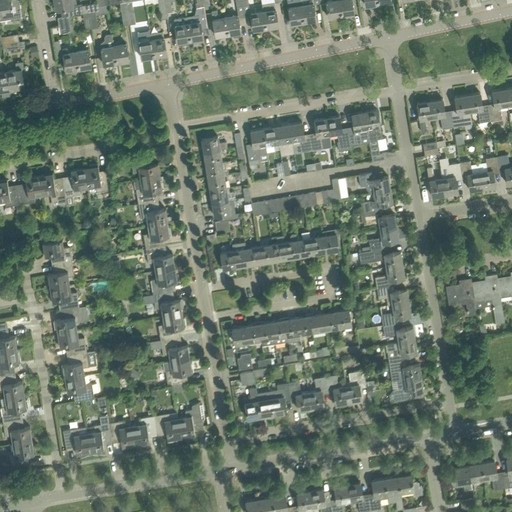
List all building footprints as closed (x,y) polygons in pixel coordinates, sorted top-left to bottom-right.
[(0,0),(0,20),(22,17),(19,0),(0,0)] [(73,4),(72,0),(54,0),(56,9),(62,8),(63,16),(70,15),(83,13),(82,5),(82,3),(73,4)] [(164,0),(158,0),(159,2),(160,13),(161,19),(167,18),(166,12),(164,0)] [(164,0),(166,12),(173,11),(170,0),(164,0)] [(287,0),(287,1),(288,6),(291,24),(304,22),(301,4),(300,0),(292,0),(287,0)] [(307,0),(308,3),(301,4),(304,22),(316,20),(315,14),(315,10),(314,4),(313,0),(307,0)] [(338,0),(326,0),(326,2),(327,8),(329,18),(341,16),(338,0)] [(338,0),(341,16),(354,14),(352,4),(351,0),(338,0)] [(129,1),(126,2),(129,24),(136,23),(135,17),(133,7),(132,1),(129,1)] [(266,28),(278,26),(276,8),(274,1),(262,3),(263,10),(266,28)] [(124,25),(129,24),(126,2),(123,2),(120,3),(123,19),(124,25)] [(89,12),(95,11),(99,10),(98,6),(98,3),(82,5),(83,13),(89,12)] [(218,17),(217,9),(211,10),(216,36),(228,34),(225,16),(218,17)] [(253,30),(266,28),(263,10),(251,12),(253,30)] [(92,28),(98,27),(95,11),(89,12),(92,28)] [(86,29),(92,28),(89,12),(83,13),(86,29)] [(190,40),(203,38),(199,14),(186,16),(190,40)] [(228,34),(241,32),(238,14),(225,16),(228,34)] [(60,33),(73,31),(70,15),(63,16),(58,17),(60,33)] [(178,42),(190,40),(186,16),(174,18),(175,25),(178,42)] [(150,30),(138,32),(139,41),(140,49),(142,58),(154,56),(150,33),(150,30)] [(154,56),(167,54),(164,37),(163,31),(150,33),(154,56)] [(3,44),(19,41),(18,33),(1,36),(3,44)] [(117,63),(114,45),(112,33),(106,34),(104,36),(105,39),(101,43),(102,55),(104,65),(117,63)] [(4,51),(21,48),(19,41),(3,44),(4,51)] [(117,63),(129,61),(127,51),(126,43),(114,45),(117,63)] [(68,52),(67,47),(63,48),(66,71),(79,69),(76,51),(68,52)] [(79,69),(91,67),(88,49),(76,51),(79,69)] [(17,69),(7,71),(10,89),(11,89),(18,88),(25,87),(23,77),(23,73),(25,73),(23,61),(16,62),(17,69)] [(0,90),(2,90),(9,89),(10,89),(7,71),(0,72),(0,90)] [(491,120),(502,118),(500,106),(508,105),(505,88),(492,90),(494,106),(489,107),(491,120)] [(483,108),(480,92),(467,94),(470,111),(477,110),(479,122),(489,121),(491,120),(489,107),(483,108)] [(457,112),(451,113),(453,127),(464,125),(472,124),(470,111),(467,94),(454,96),(456,109),(457,112)] [(445,114),(443,98),(430,100),(433,117),(440,116),(442,129),(453,127),(451,113),(445,114)] [(421,132),(426,131),(424,119),(433,117),(430,100),(417,103),(419,118),(421,132)] [(377,109),(364,111),(369,137),(369,140),(372,155),(380,153),(377,139),(382,138),(380,124),(377,109)] [(354,129),(348,130),(350,144),(361,142),(361,138),(369,137),(364,111),(351,113),(354,126),(354,129)] [(350,144),(348,130),(342,131),(340,115),(327,117),(329,134),(337,133),(338,141),(337,141),(339,150),(351,148),(350,144)] [(317,135),(311,136),(313,149),(324,148),(331,146),(329,134),(327,117),(314,120),(316,132),(317,135)] [(302,121),(289,124),(292,141),(293,146),(301,145),(302,151),(313,149),(310,136),(305,137),(302,121)] [(289,124),(276,126),(280,149),(293,147),(293,146),(292,141),(289,124)] [(276,126),(263,128),(265,139),(266,145),(267,151),(280,149),(276,126)] [(253,146),(247,147),(248,156),(249,160),(250,160),(251,168),(258,167),(256,159),(260,158),(260,154),(267,153),(267,151),(266,145),(265,139),(263,128),(250,130),(252,142),(253,146)] [(236,146),(242,145),(240,132),(234,133),(236,146)] [(463,134),(455,135),(457,145),(464,144),(463,134)] [(218,135),(202,138),(204,151),(220,148),(227,147),(226,141),(219,142),(218,135)] [(424,150),(437,148),(436,142),(436,141),(423,143),(424,150)] [(220,148),(204,151),(206,164),(222,161),(220,148)] [(373,160),(386,158),(385,152),(372,155),(373,160)] [(151,163),(150,154),(151,154),(131,157),(133,172),(140,171),(142,179),(160,176),(158,163),(158,162),(151,163)] [(508,154),(497,156),(499,169),(505,168),(507,184),(511,182),(511,166),(510,167),(508,154)] [(487,170),(479,171),(482,188),(495,186),(493,173),(493,170),(499,169),(497,156),(485,158),(485,162),(487,170)] [(470,160),(459,162),(461,175),(467,174),(467,177),(470,190),(482,188),(479,171),(472,173),(470,164),(470,160)] [(222,161),(206,164),(208,177),(224,174),(224,169),(226,168),(225,161),(222,161)] [(285,175),(290,174),(288,161),(282,162),(285,175)] [(279,176),(285,175),(282,162),(276,163),(279,176)] [(447,164),(440,165),(442,178),(445,194),(458,192),(456,179),(455,176),(461,175),(459,162),(447,164)] [(90,167),(85,168),(88,186),(96,185),(97,191),(112,189),(110,179),(110,177),(109,170),(108,170),(103,171),(102,171),(103,172),(100,173),(98,165),(98,163),(89,165),(90,167)] [(432,166),(427,167),(429,181),(430,181),(432,196),(445,194),(442,178),(434,179),(432,166)] [(69,177),(63,177),(65,190),(66,196),(71,195),(73,195),(81,194),(80,188),(88,186),(85,168),(72,170),(71,170),(72,177),(69,178),(69,176),(69,177)] [(373,178),(372,172),(358,174),(360,186),(365,185),(367,190),(370,191),(370,192),(390,188),(388,176),(373,178)] [(52,173),(39,175),(42,194),(50,192),(51,195),(51,199),(58,198),(59,205),(67,203),(66,196),(65,190),(63,177),(57,178),(57,180),(54,180),(54,179),(53,173),(52,173)] [(224,174),(208,177),(210,190),(227,187),(224,174)] [(23,184),(18,185),(20,197),(20,198),(21,204),(35,201),(34,195),(42,194),(39,175),(26,177),(27,183),(27,185),(24,185),(24,184),(23,184)] [(142,179),(134,180),(135,188),(136,188),(139,203),(157,200),(156,191),(163,190),(163,189),(162,189),(160,176),(142,179)] [(7,180),(0,181),(0,200),(5,200),(6,206),(15,205),(21,204),(20,198),(20,197),(18,185),(12,186),(12,187),(9,188),(8,180),(7,180)] [(227,187),(210,190),(212,202),(233,199),(236,199),(235,192),(233,191),(230,192),(229,187),(227,187)] [(329,202),(336,201),(341,200),(339,187),(334,188),(333,188),(327,189),(329,202)] [(393,202),(390,188),(370,192),(374,192),(375,199),(363,201),(365,212),(378,210),(377,204),(393,202)] [(311,206),(317,204),(316,191),(309,192),(311,206)] [(304,207),(311,206),(309,192),(303,193),(304,207)] [(292,209),(298,208),(297,194),(290,196),(292,209)] [(280,211),(286,210),(284,196),(278,198),(280,211)] [(286,210),(292,209),(290,196),(284,196),(286,210)] [(273,212),(278,211),(280,211),(278,198),(271,199),(273,212)] [(233,199),(212,202),(214,216),(221,214),(222,220),(228,219),(237,217),(241,217),(240,211),(236,212),(233,199)] [(266,213),(270,212),(273,212),(271,199),(264,200),(266,213)] [(159,209),(157,200),(139,203),(141,217),(147,216),(149,224),(167,221),(165,208),(166,208),(159,209)] [(260,214),(266,213),(264,200),(258,201),(260,214)] [(254,215),(260,214),(258,201),(252,202),(254,215)] [(379,216),(378,210),(365,212),(367,223),(379,221),(380,229),(397,226),(395,213),(379,216)] [(169,235),(167,221),(149,224),(150,232),(144,233),(146,248),(165,245),(163,236),(170,235),(169,235)] [(217,233),(227,231),(230,231),(229,225),(216,227),(217,233)] [(382,237),(369,239),(370,244),(370,245),(371,249),(384,247),(383,242),(399,239),(397,226),(380,229),(382,237)] [(326,251),(339,249),(337,235),(339,235),(338,227),(322,230),(323,235),(326,251)] [(287,258),(300,256),(297,239),(296,232),(292,233),(290,236),(291,240),(285,241),(287,258)] [(215,233),(207,235),(208,242),(216,240),(215,233)] [(275,260),(287,258),(285,241),(283,235),(276,236),(277,242),(272,243),(275,260)] [(313,253),(326,251),(323,235),(310,237),(313,253)] [(302,238),(297,239),(300,256),(313,253),(310,237),(302,238)] [(53,240),(43,242),(46,255),(45,255),(45,256),(52,254),(53,264),(72,261),(70,246),(64,246),(62,239),(53,240)] [(245,241),(232,243),(233,250),(236,266),(249,264),(246,248),(245,241)] [(262,262),(275,260),(272,243),(259,245),(262,262)] [(166,254),(165,245),(146,248),(149,263),(155,262),(157,270),(175,267),(172,254),(173,254),(173,253),(166,254)] [(249,264),(262,262),(259,245),(246,248),(249,264)] [(385,253),(384,247),(371,249),(362,251),(359,252),(361,263),(373,261),(385,259),(386,266),(403,264),(401,251),(385,253)] [(223,268),(236,266),(233,250),(220,252),(223,268)] [(55,272),(48,274),(49,274),(51,287),(70,284),(69,275),(74,275),(72,261),(53,264),(55,272)] [(377,287),(390,285),(389,279),(405,277),(403,264),(386,266),(387,274),(375,276),(377,287)] [(177,280),(175,267),(157,270),(158,278),(151,279),(153,294),(172,291),(171,282),(178,280),(177,280)] [(486,280),(472,282),(475,301),(492,298),(493,305),(494,311),(496,323),(504,321),(502,309),(500,297),(501,297),(498,278),(497,273),(489,274),(490,279),(486,280)] [(511,275),(498,278),(501,297),(511,295),(511,275)] [(446,285),(449,305),(459,304),(466,302),(468,315),(476,313),(476,307),(474,301),(475,301),(472,282),(471,277),(463,279),(464,283),(460,284),(446,286),(446,285)] [(52,292),(49,292),(51,301),(52,301),(59,300),(60,302),(61,309),(80,306),(77,291),(71,292),(70,284),(51,287),(52,292)] [(391,291),(390,285),(377,287),(379,299),(386,298),(387,305),(393,304),(409,301),(407,288),(391,291)] [(172,291),(153,294),(156,309),(162,308),(164,315),(182,312),(181,307),(183,307),(184,307),(182,298),(181,299),(181,298),(174,299),(173,297),(172,291)] [(383,325),(396,322),(395,317),(411,314),(409,301),(393,304),(394,313),(382,315),(383,325)] [(58,328),(58,333),(77,330),(76,321),(82,320),(80,306),(61,309),(62,315),(64,315),(64,317),(55,319),(54,320),(56,329),(58,328)] [(338,327),(351,325),(349,308),(336,310),(338,327)] [(325,329),(338,327),(336,310),(323,313),(325,329)] [(165,323),(158,325),(161,339),(180,336),(179,330),(178,327),(185,326),(186,325),(187,325),(185,317),(183,317),(182,312),(164,315),(165,323)] [(313,331),(325,329),(323,313),(310,315),(313,331)] [(300,333),(313,331),(310,315),(297,317),(300,333)] [(301,339),(300,333),(297,317),(284,319),(288,341),(301,339)] [(275,343),(288,341),(287,335),(284,319),(272,321),(275,343)] [(262,345),(275,343),(272,321),(259,323),(261,340),(262,345)] [(397,328),(396,322),(383,325),(385,336),(397,334),(398,341),(415,339),(413,326),(397,328)] [(249,342),(261,340),(259,323),(246,325),(249,342)] [(235,344),(245,342),(249,342),(246,325),(233,327),(235,344)] [(0,327),(0,351),(17,349),(16,344),(18,344),(17,335),(15,335),(9,336),(8,336),(7,327),(8,327),(8,326),(0,327)] [(77,330),(58,333),(61,346),(60,346),(67,345),(68,354),(87,351),(85,336),(79,337),(77,330)] [(180,336),(161,339),(162,345),(162,347),(163,354),(170,353),(170,354),(171,361),(190,358),(187,344),(188,344),(181,345),(181,342),(180,336)] [(388,352),(387,352),(388,356),(389,362),(402,360),(402,354),(405,354),(417,352),(415,339),(401,341),(398,341),(388,343),(390,351),(388,352)] [(322,349),(316,350),(317,356),(323,355),(329,354),(328,345),(322,346),(322,349)] [(343,354),(349,353),(348,345),(341,346),(343,354)] [(336,355),(343,354),(341,346),(335,347),(336,355)] [(19,362),(17,349),(0,351),(0,374),(14,372),(13,364),(20,362),(19,362)] [(87,351),(68,354),(70,363),(63,364),(63,365),(62,365),(63,374),(65,374),(66,378),(85,375),(84,367),(90,366),(87,351)] [(239,369),(253,367),(250,352),(241,354),(241,357),(238,357),(239,369)] [(192,371),(190,358),(171,361),(165,362),(169,385),(188,382),(188,381),(187,381),(186,372),(193,371),(192,371)] [(402,360),(389,362),(391,374),(392,381),(396,380),(405,379),(421,376),(419,363),(407,365),(403,366),(402,360)] [(133,368),(129,375),(134,378),(135,377),(139,371),(133,368)] [(250,371),(240,373),(241,379),(254,377),(254,376),(253,370),(253,371),(250,371)] [(348,402),(362,399),(359,384),(366,383),(364,370),(349,372),(350,379),(349,381),(345,382),(346,385),(348,402)] [(16,381),(14,372),(0,374),(0,390),(4,389),(6,397),(24,394),(22,381),(23,381),(23,380),(16,381)] [(338,386),(336,374),(326,376),(328,389),(333,388),(336,404),(348,402),(346,385),(338,386)] [(86,383),(85,375),(66,378),(68,391),(67,391),(67,392),(74,391),(76,400),(75,400),(85,399),(95,397),(93,382),(86,383)] [(311,408),(324,406),(322,390),(328,389),(326,376),(314,378),(316,390),(308,391),(311,408)] [(393,389),(390,393),(391,401),(409,398),(408,392),(423,389),(421,376),(405,379),(396,380),(397,388),(393,389)] [(301,393),(299,380),(288,382),(290,395),(296,394),(299,410),(311,408),(308,391),(301,393)] [(274,414),(287,412),(284,396),(290,395),(288,382),(277,384),(278,389),(270,390),(274,414)] [(251,396),(244,397),(248,418),(256,417),(261,416),(257,392),(256,387),(249,388),(250,394),(251,396)] [(261,416),(274,414),(270,390),(257,392),(261,416)] [(25,398),(24,394),(6,397),(7,406),(0,407),(3,421),(22,418),(21,409),(27,408),(27,407),(29,407),(27,398),(25,398)] [(186,416),(178,417),(181,436),(186,435),(186,438),(195,436),(195,434),(194,427),(203,426),(203,427),(204,427),(202,414),(204,414),(202,404),(200,405),(200,402),(193,405),(193,408),(191,409),(185,410),(186,416)] [(169,412),(155,415),(158,433),(167,432),(168,439),(168,440),(177,439),(177,437),(181,436),(178,417),(170,418),(169,413),(169,412)] [(105,449),(103,442),(112,441),(109,422),(108,414),(100,415),(101,423),(94,425),(95,431),(88,432),(91,451),(104,449),(105,449)] [(150,442),(149,435),(158,433),(155,415),(139,417),(140,423),(133,425),(136,443),(149,441),(149,442),(150,442)] [(23,427),(22,418),(3,421),(5,436),(11,435),(13,443),(32,440),(30,426),(23,427)] [(124,426),(123,420),(109,422),(112,441),(121,439),(122,446),(123,446),(123,445),(136,443),(133,425),(124,426)] [(73,428),(63,430),(67,449),(67,448),(76,447),(77,454),(78,454),(77,453),(91,451),(88,432),(87,426),(86,426),(79,427),(73,428)] [(34,453),(32,440),(13,443),(14,451),(8,452),(11,467),(31,463),(30,463),(28,454),(35,453),(34,453)] [(509,473),(503,474),(505,487),(511,486),(511,456),(506,458),(509,473)] [(497,475),(495,459),(482,462),(485,478),(492,477),(494,489),(505,487),(503,474),(497,475)] [(482,462),(469,464),(471,480),(485,478),(482,462)] [(457,475),(454,476),(454,477),(454,476),(456,486),(464,484),(465,489),(472,488),(471,480),(469,464),(455,466),(457,475)] [(413,482),(411,473),(398,475),(400,492),(414,490),(415,494),(422,493),(421,486),(419,486),(419,481),(413,482)] [(398,475),(385,477),(388,494),(388,497),(389,502),(402,500),(400,492),(398,475)] [(370,509),(381,508),(380,498),(388,497),(388,494),(385,477),(372,480),(374,495),(368,496),(370,509)] [(363,497),(360,481),(347,484),(350,500),(358,499),(359,511),(370,509),(368,496),(363,497)] [(332,511),(343,511),(342,501),(350,500),(347,484),(334,486),(337,501),(331,502),(332,511)] [(325,503),(323,488),(310,490),(312,507),(320,505),(321,511),(332,511),(331,502),(325,503)] [(300,507),(293,508),(294,511),(305,511),(313,510),(312,507),(310,490),(297,492),(299,504),(300,507)] [(285,494),(273,496),(275,511),(278,511),(282,511),(294,511),(293,508),(288,509),(287,506),(285,494)] [(275,511),(273,496),(259,498),(261,511),(275,511)] [(461,506),(475,504),(474,497),(460,499),(461,506)] [(261,511),(259,498),(246,500),(247,511),(261,511)]
